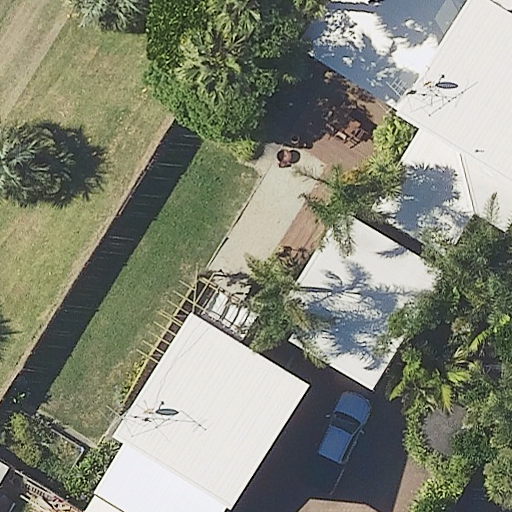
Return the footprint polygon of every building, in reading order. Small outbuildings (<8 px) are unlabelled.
[(511,0),(331,0),(295,57),(419,136),(392,179),(410,190),(386,226),(448,266),(474,225),(506,245),(511,234),(511,0)] [(254,164),(182,121),(137,203),(135,206),(217,255),(204,276),(252,304),(338,162),(277,126),(254,164)] [(449,280),(354,223),(284,340),(378,397),(449,280)] [(214,298),(198,324),(97,496),(86,511),(245,511),(315,394),(250,355),(265,328),(214,298)] [(29,390),(0,430),(0,447),(68,497),(106,445),(29,390)]
